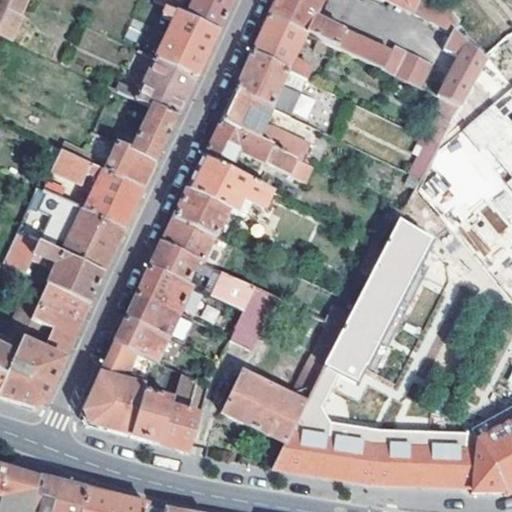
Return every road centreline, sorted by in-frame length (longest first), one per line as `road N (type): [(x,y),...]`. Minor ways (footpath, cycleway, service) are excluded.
road 1 (residential): [(45,446),(252,0)]
road 2 (tertiary): [(45,446),(179,489),(305,511)]
